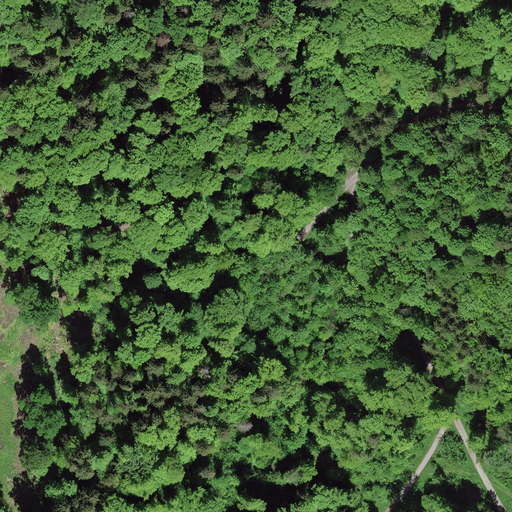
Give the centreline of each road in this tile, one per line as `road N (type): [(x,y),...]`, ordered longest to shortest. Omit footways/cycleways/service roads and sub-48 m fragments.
road 1 (track): [(0,185),(46,220),(132,227),(217,248),(299,238),(379,147),(464,114),(511,115)]
road 2 (track): [(451,412),(417,348),(355,269),(217,248)]
road 3 (track): [(350,180),(307,64),(314,26),(330,0)]
